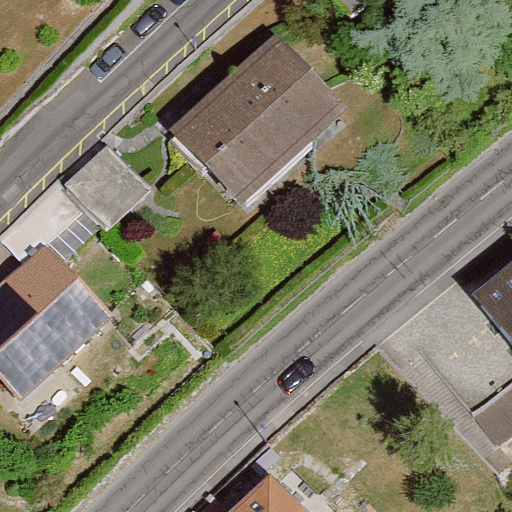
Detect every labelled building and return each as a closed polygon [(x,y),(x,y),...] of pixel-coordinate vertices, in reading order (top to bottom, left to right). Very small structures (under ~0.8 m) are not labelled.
[(327,0),(341,15),(357,0),(327,0)] [(233,202),(330,114),(275,53),(178,140),(233,202)] [(0,128),(36,95),(0,57),(0,128)] [(102,229),(144,190),(110,154),(68,194),(102,229)] [(24,270),(84,215),(61,191),(2,247),(24,270)] [(0,381),(18,401),(103,324),(45,261),(0,302),(0,381)] [(511,278),(480,305),(511,344),(511,278)] [(249,511),(335,511),(293,469),(249,511)]
